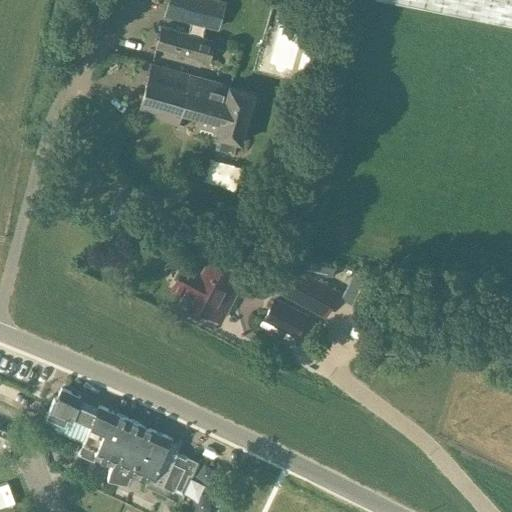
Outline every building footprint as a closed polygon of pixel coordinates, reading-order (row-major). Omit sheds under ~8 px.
[(84,0),(78,23),(102,30),(111,0),(84,0)] [(211,0),(170,0),(166,13),(218,27),(225,4),(211,0)] [(511,0),(390,0),(511,24),(511,0)] [(267,65),(289,73),(305,28),(283,20),(267,65)] [(209,62),(215,40),(161,25),(155,47),(209,62)] [(198,116),(194,129),(217,135),(214,148),(234,153),(237,141),(241,142),(255,92),(151,64),(138,114),(178,125),(182,111),(198,116)] [(233,186),(239,163),(208,156),(202,179),(233,186)] [(185,259),(170,287),(187,296),(184,301),(188,304),(186,306),(206,317),(207,315),(221,322),(239,288),(231,284),(239,269),(209,253),(201,268),(185,259)] [(326,314),(338,292),(292,267),(280,290),(326,314)] [(298,345),(312,318),(307,316),(307,315),(276,298),(260,325),(298,345)] [(419,321),(413,339),(435,346),(441,329),(419,321)] [(50,410),(58,414),(52,429),(82,443),(82,442),(83,442),(78,453),(93,461),(97,453),(112,460),(108,471),(117,473),(116,478),(126,481),(133,469),(175,489),(175,487),(179,489),(191,473),(198,460),(187,455),(186,457),(173,451),(177,441),(169,437),(170,437),(79,395),(65,393),(60,402),(55,399),(50,410)] [(82,507),(96,511),(99,511),(105,497),(88,491),(82,507)]
